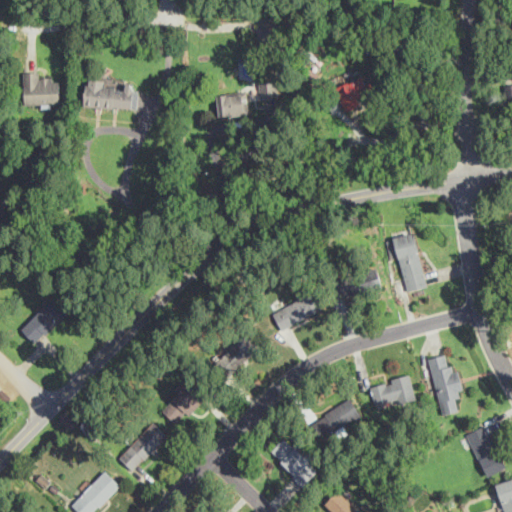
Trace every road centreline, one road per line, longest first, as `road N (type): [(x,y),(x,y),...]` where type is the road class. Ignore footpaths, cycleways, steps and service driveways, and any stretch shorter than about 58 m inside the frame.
road 1 (tertiary): [(0,460),(219,250),(325,203),(511,172)]
road 2 (residential): [(156,511),(320,357),(481,311)]
road 3 (residential): [(511,378),(481,311),(464,179)]
road 4 (residential): [(464,179),(469,0)]
